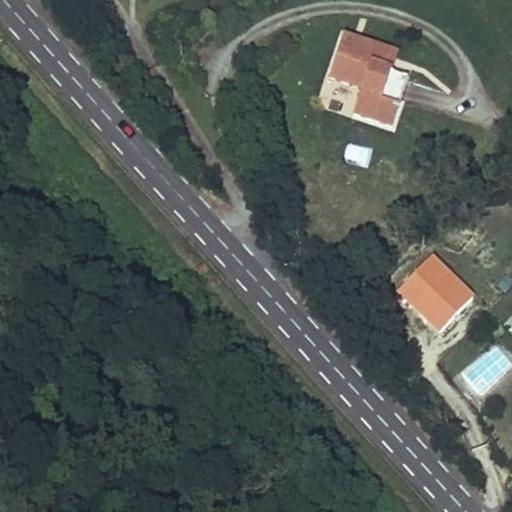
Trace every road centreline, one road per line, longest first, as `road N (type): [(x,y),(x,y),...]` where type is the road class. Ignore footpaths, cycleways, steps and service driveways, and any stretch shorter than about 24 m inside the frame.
road 1 (tertiary): [(4,0),(466,511)]
road 2 (unknown): [(244,266),(241,182),(222,63),(227,36),(267,18),(357,7),(451,51)]
